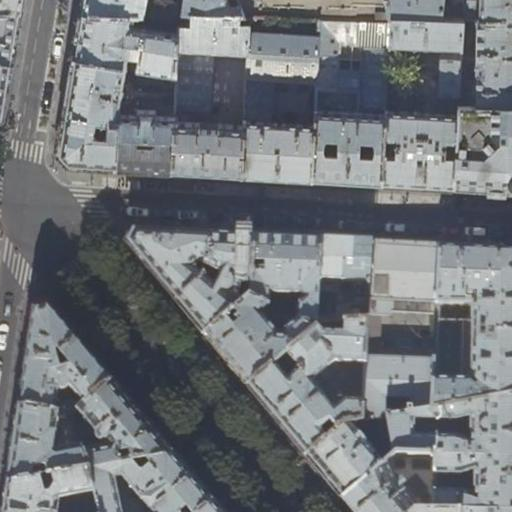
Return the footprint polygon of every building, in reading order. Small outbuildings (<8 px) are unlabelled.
[(21,0),(0,0),(0,12),(20,13),(21,0)] [(145,0),(82,0),(80,14),(135,15),(152,15),(153,15),(155,3),(145,0)] [(183,0),(181,16),(246,17),(240,6),(228,6),(226,1),(227,0),(226,0),(183,0)] [(237,0),(240,6),(246,17),(250,17),(319,18),(389,19),(384,0),(237,0)] [(443,7),(443,0),(384,0),(389,19),(391,19),(441,20),(443,7)] [(511,0),(479,0),(479,14),(466,14),(467,12),(467,11),(466,10),(464,8),(462,7),(443,7),(441,20),(463,21),(511,21),(511,0)] [(15,42),(20,13),(0,12),(0,63),(11,65),(15,42)] [(135,15),(80,14),(77,36),(73,60),(126,69),(128,56),(138,57),(136,70),(176,77),(178,32),(134,25),(135,15)] [(246,17),(181,16),(179,16),(178,32),(176,77),(175,103),(171,172),(232,175),(241,176),(244,125),(188,122),(189,109),(211,111),(213,50),(248,52),(250,17),(246,17)] [(316,82),(319,18),(250,17),(248,52),(244,125),(241,176),(269,178),(311,180),(314,125),(269,123),(271,80),(316,82)] [(391,19),(389,19),(319,18),(316,82),(314,125),(311,180),(345,182),(381,184),(386,110),(389,54),(391,23),(391,19)] [(511,21),(463,21),(462,24),(460,71),(475,71),(475,80),(459,80),(458,106),(511,106),(511,21)] [(462,24),(391,23),(389,54),(397,54),(397,47),(440,49),(436,113),(386,110),(381,184),(416,186),(453,188),(458,106),(459,80),(460,71),(462,24)] [(126,69),(73,60),(65,107),(57,155),(67,166),(85,167),(115,169),(118,120),(119,118),(120,103),(126,69)] [(0,120),(2,119),(11,65),(0,63),(0,120)] [(123,115),(119,118),(118,120),(115,169),(139,170),(171,172),(175,103),(168,102),(168,116),(155,116),(155,111),(137,110),(137,115),(123,115)] [(511,106),(458,106),(453,188),(487,190),(511,191),(511,106)] [(316,318),(318,294),(321,240),(284,238),(215,234),(193,233),(134,230),(133,230),(126,243),(179,307),(204,336),(251,298),(274,310),(277,304),(270,300),(270,293),(273,295),(296,297),(301,295),(304,299),(299,303),(298,321),(316,330),(316,329),(316,327),(316,325),(316,318)] [(335,318),(316,318),(316,325),(367,321),(371,243),(345,242),(321,240),(318,294),(338,295),(338,286),(342,287),(342,285),(353,286),(352,303),(336,303),(335,318)] [(437,298),(439,247),(406,245),(371,243),(367,321),(362,423),(387,418),(391,441),(393,457),(341,500),(350,511),(453,511),(454,488),(464,489),(474,494),(474,460),(457,467),(431,466),(431,430),(452,430),(467,435),(467,408),(448,412),(432,411),(433,368),(468,369),(469,299),(437,298)] [(511,511),(511,250),(479,249),(439,247),(437,298),(469,299),(468,369),(433,368),(432,411),(448,412),(467,408),(467,435),(452,430),(431,430),(431,466),(457,467),(474,460),(474,494),(464,489),(454,488),(453,511),(511,511)] [(251,298),(204,336),(223,358),(247,387),(316,330),(298,321),(285,332),(270,313),(274,310),(251,298)] [(69,387),(83,404),(112,381),(47,305),(33,309),(25,358),(18,408),(55,412),(59,389),(61,389),(63,389),(64,389),(68,388),(69,387)] [(362,423),(367,321),(316,325),(316,327),(345,325),(345,336),(323,336),(316,329),(316,330),(247,387),(272,418),(306,457),(344,426),(362,423)] [(112,381),(83,404),(80,407),(76,410),(82,416),(78,419),(79,422),(74,425),(78,438),(95,434),(96,436),(98,438),(99,439),(102,441),(105,445),(82,450),(87,467),(88,468),(133,461),(145,459),(173,455),(141,417),(112,381)] [(71,414),(76,410),(80,407),(80,403),(69,403),(66,406),(65,413),(71,414)] [(55,412),(18,408),(13,445),(7,484),(87,467),(82,450),(80,445),(53,449),(55,433),(62,434),(62,427),(56,426),(58,413),(55,412)] [(344,426),(306,457),(324,480),(341,500),(393,457),(391,441),(387,418),(362,423),(344,426)] [(181,511),(185,509),(187,511),(200,511),(213,502),(187,471),(173,455),(145,459),(149,464),(140,471),(133,461),(88,468),(94,493),(97,511),(181,511)] [(94,493),(88,468),(87,467),(7,484),(2,511),(56,511),(58,499),(94,493)] [(221,511),(213,502),(200,511),(221,511)]
